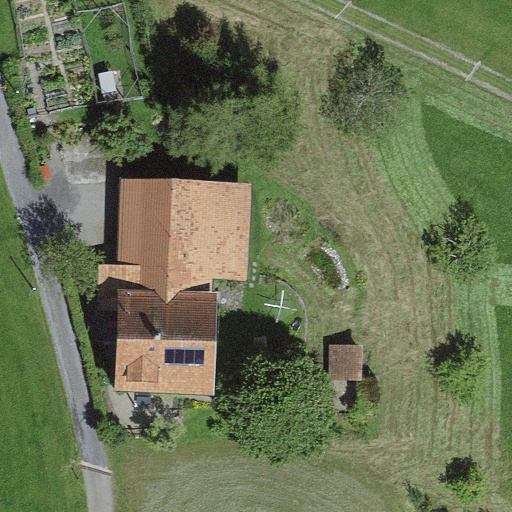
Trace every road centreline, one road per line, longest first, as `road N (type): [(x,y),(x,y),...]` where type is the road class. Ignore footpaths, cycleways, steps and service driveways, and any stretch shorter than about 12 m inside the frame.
road 1 (unclassified): [(91,511),(86,450),(0,96)]
road 2 (track): [(511,86),(320,0)]
